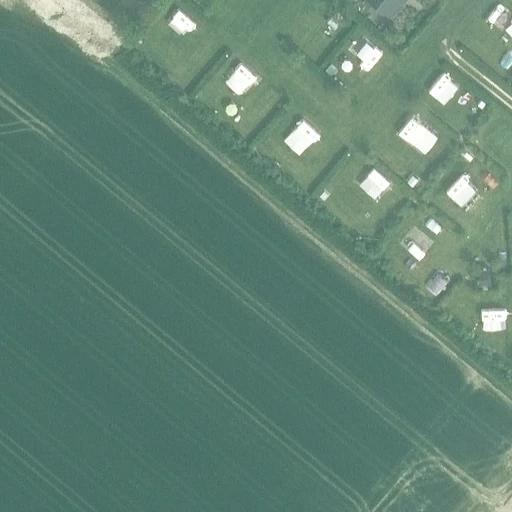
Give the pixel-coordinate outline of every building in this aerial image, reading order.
[(333,0),(306,0),(303,5),(319,18),(334,1),(333,0)] [(373,0),(391,15),(403,0),(373,0)] [(511,0),(497,0),(511,11),(511,0)] [(182,18),(196,30),(211,14),(197,1),(182,18)] [(367,21),(354,35),(371,51),(384,37),(367,21)] [(229,63),(248,83),(265,66),(246,47),(229,63)] [(287,119),(307,135),(322,115),(303,100),(287,119)] [(413,126),(427,110),(418,102),(404,118),(413,126)] [(465,151),(460,156),(467,162),(472,156),(465,151)] [(377,154),(363,172),(381,186),(395,168),(377,154)] [(449,179),(458,188),(472,173),(464,165),(449,179)] [(400,233),(409,241),(425,223),(416,215),(400,233)] [(490,271),(478,272),(479,285),(491,284),(490,271)] [(511,287),(499,288),(499,315),(511,315),(511,287)]
